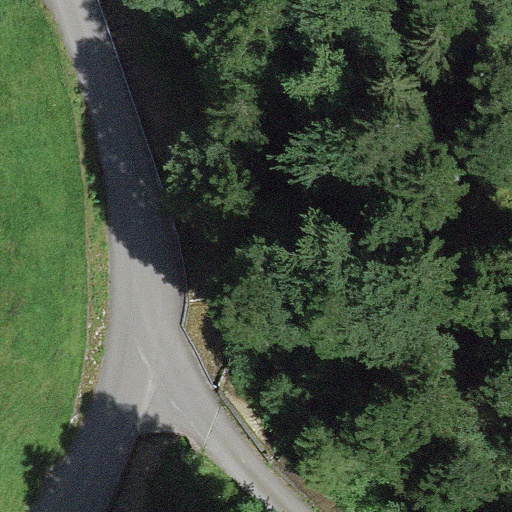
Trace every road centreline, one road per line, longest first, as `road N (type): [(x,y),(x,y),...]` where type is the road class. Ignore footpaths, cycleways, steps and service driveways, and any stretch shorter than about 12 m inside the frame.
road 1 (unclassified): [(76,0),(127,168),(136,316),(130,379),(82,511)]
road 2 (track): [(130,379),(225,442),(302,511)]
